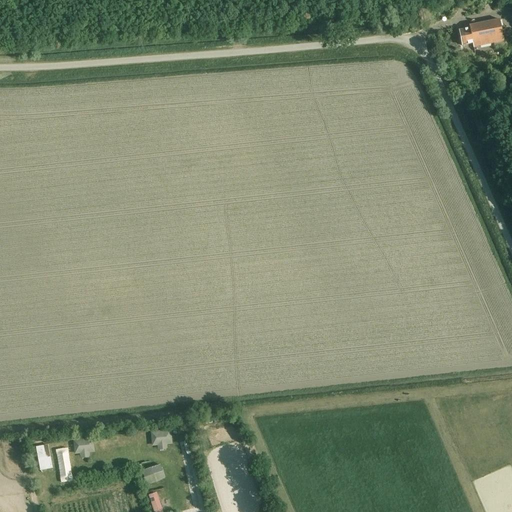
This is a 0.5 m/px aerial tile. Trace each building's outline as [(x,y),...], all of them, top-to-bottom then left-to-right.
[(472,44),(473,48),(504,41),(499,20),(469,26),(469,29),(459,31),(462,46),(472,44)] [(157,435),(167,435),(167,425),(157,425),(157,435)] [(127,429),(127,438),(139,438),(139,429),(127,429)] [(88,443),(88,432),(76,433),(76,444),(88,443)] [(44,449),(45,437),(37,437),(36,449),(44,449)] [(96,469),(93,459),(86,460),(88,470),(96,469)]
